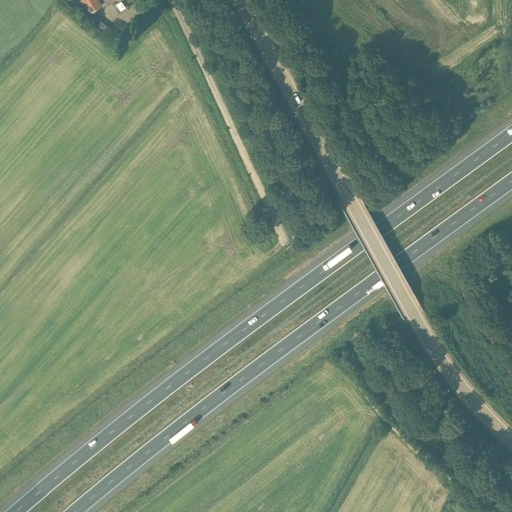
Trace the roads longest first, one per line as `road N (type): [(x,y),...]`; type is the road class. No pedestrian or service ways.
road 1 (motorway): [(511,133),(16,511)]
road 2 (motorway): [(77,511),(511,181)]
road 3 (unclassified): [(511,441),(429,341),(239,0)]
road 4 (unclassified): [(280,234),(170,0)]
road 5 (unknown): [(339,346),(409,439),(498,511)]
